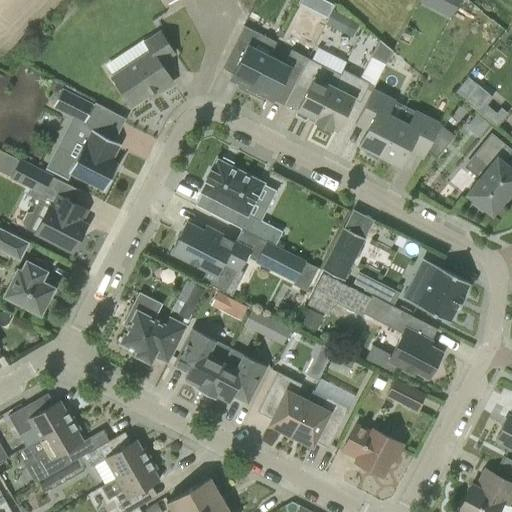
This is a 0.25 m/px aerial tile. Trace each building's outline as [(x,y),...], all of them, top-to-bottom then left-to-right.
[(342,15),(331,10),(324,23),(335,28),(342,15)] [(237,88),(249,94),(268,56),(269,56),(276,42),(243,26),(222,68),(232,74),(230,80),(238,84),(237,88)] [(145,43),(151,52),(112,77),(130,105),(156,89),(158,92),(173,82),(159,62),(173,53),(160,33),(145,43)] [(370,57),(385,64),(392,51),(379,40),(378,40),(370,57)] [(316,49),(312,60),(340,69),(344,59),(316,49)] [(284,63),(269,56),(268,56),(249,94),(262,100),(263,97),(272,101),(273,100),(284,105),(294,84),(307,58),(291,50),(284,63)] [(340,75),(307,58),(294,84),(306,90),(297,109),(308,115),(307,117),(315,121),(316,122),(340,75)] [(316,122),(315,121),(315,123),(330,131),(332,127),(338,130),(354,99),(360,102),(370,83),(342,69),(340,75),(316,122)] [(455,91),(492,117),(496,111),(485,103),(493,93),(466,75),(455,91)] [(85,122),(93,105),(61,89),(53,106),(85,122)] [(377,160),(398,120),(387,114),(394,101),(372,90),(357,119),(369,125),(359,145),(366,149),(364,153),(377,160)] [(398,120),(377,160),(390,167),(393,162),(400,166),(410,146),(425,154),(440,124),(415,112),(408,125),(398,120)] [(489,124),(477,114),(467,126),(479,136),(489,124)] [(441,155),(453,131),(440,125),(429,149),(441,155)] [(111,160),(120,144),(92,130),(84,146),(76,142),(70,155),(56,147),(46,169),(68,180),(72,174),(104,190),(118,163),(111,160)] [(511,151),(511,149),(491,133),(473,154),(489,167),(466,194),(473,200),(471,203),(482,212),(484,209),(491,215),(501,202),(502,203),(511,191),(511,190),(511,189),(511,169),(503,162),(511,151)] [(42,193),(51,176),(20,161),(12,177),(42,193)] [(267,208),(266,207),(254,201),(263,184),(218,161),(212,171),(210,170),(205,180),(207,181),(202,192),(220,201),(213,214),(267,242),(275,246),(282,232),(261,220),(267,208)] [(81,222),(87,210),(57,195),(52,206),(40,200),(34,211),(26,212),(23,220),(26,227),(36,232),(35,233),(73,252),(86,225),(81,222)] [(223,262),(239,270),(250,249),(206,226),(204,230),(187,222),(171,252),(216,275),(223,262)] [(365,238),(343,227),(322,270),(343,280),(365,238)] [(28,243),(0,228),(0,249),(20,259),(28,243)] [(304,261),(275,246),(267,242),(256,262),(294,281),(304,261)] [(469,283),(437,266),(423,259),(409,285),(403,297),(449,322),(456,308),(457,308),(463,297),(462,297),(469,283)] [(47,271),(29,262),(26,260),(21,270),(17,268),(3,296),(40,315),(55,287),(42,281),(47,271)] [(394,302),(400,290),(358,271),(353,283),(394,302)] [(210,305),(242,319),(248,304),(217,290),(210,305)] [(381,323),(390,306),(390,305),(371,295),(362,313),(381,323)] [(178,314),(188,319),(193,309),(183,303),(178,314)] [(250,308),(243,326),(284,342),(291,324),(250,308)] [(167,363),(168,364),(187,328),(168,318),(164,325),(133,309),(126,324),(129,325),(121,342),(138,351),(136,355),(150,362),(154,354),(168,361),(167,363)] [(321,320),(308,314),(303,324),(316,330),(321,320)] [(436,364),(441,353),(442,352),(429,346),(431,342),(406,328),(388,362),(414,375),(416,371),(428,378),(429,376),(431,376),(437,365),(436,364)] [(192,329),(174,365),(188,372),(185,379),(198,386),(197,389),(206,394),(229,347),(192,329)] [(229,347),(206,394),(214,398),(216,395),(229,402),(233,395),(247,403),(266,366),(229,347)] [(351,368),(332,359),(328,367),(347,377),(351,368)] [(278,372),(258,412),(273,419),(271,424),(283,430),(281,431),(280,432),(288,439),(307,402),(295,396),(301,384),(278,372)] [(387,396),(416,410),(424,394),(395,379),(387,396)] [(313,440),(329,448),(349,409),(325,396),(319,408),(307,402),(288,439),(299,442),(299,440),(298,440),(299,438),(311,444),(313,440)] [(40,439),(74,419),(68,409),(65,411),(59,401),(39,413),(32,402),(8,416),(19,435),(33,427),(40,439)] [(511,416),(508,415),(495,440),(511,448),(511,416)] [(27,446),(21,449),(28,461),(39,481),(70,463),(64,452),(83,441),(77,431),(80,429),(74,419),(40,439),(27,446)] [(356,423),(342,451),(366,463),(364,467),(383,476),(392,459),(395,461),(403,444),(372,428),(370,431),(356,423)] [(142,450),(136,440),(115,452),(109,441),(86,454),(93,466),(94,465),(106,484),(151,458),(145,448),(142,450)] [(156,468),(151,458),(106,484),(102,486),(110,499),(115,496),(124,511),(133,505),(129,498),(159,480),(153,470),(156,468)] [(511,496),(511,483),(485,469),(476,487),(471,484),(457,511),(497,511),(503,503),(507,505),(511,496)] [(229,511),(225,505),(227,504),(222,495),(220,496),(209,477),(166,502),(171,511),(229,511)] [(11,511),(5,501),(0,503),(0,511),(11,511)]
